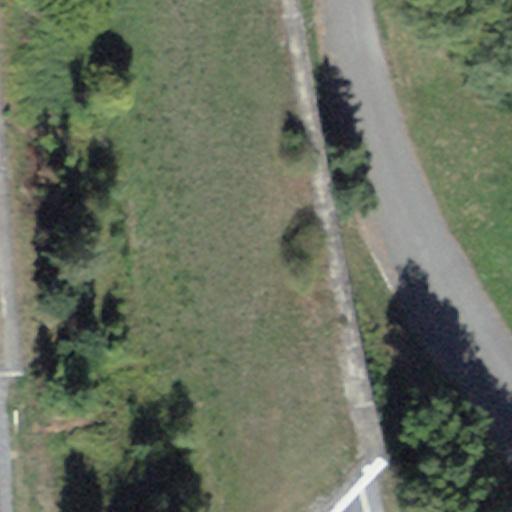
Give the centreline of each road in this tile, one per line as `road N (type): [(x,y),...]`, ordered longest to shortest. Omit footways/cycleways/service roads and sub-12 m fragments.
road 1 (primary): [(306,511),(213,0)]
road 2 (unclassified): [(511,414),(442,299),(368,138),(340,0)]
